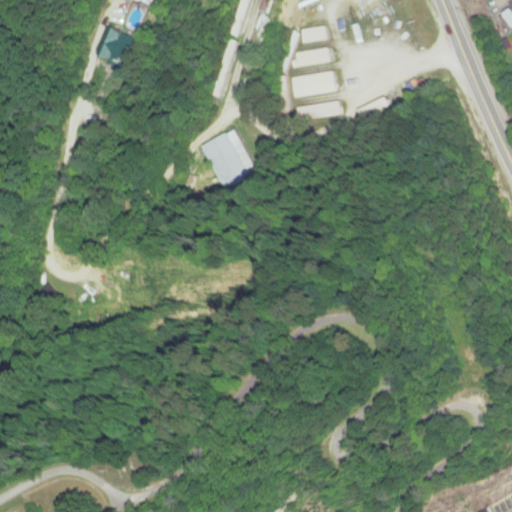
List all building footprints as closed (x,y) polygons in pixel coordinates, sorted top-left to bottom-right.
[(511,31),(511,11),(502,19),(511,31)] [(306,44),(333,41),(331,28),(304,31),(306,44)] [(118,59),(117,64),(133,67),(141,36),(110,29),(104,56),(118,59)] [(336,64),(335,50),(295,54),(297,68),(336,64)] [(340,93),(339,74),(292,79),(294,98),(340,93)] [(396,108),(391,98),(362,112),(366,121),(396,108)] [(344,118),(342,104),(296,108),(297,122),(344,118)] [(241,130),(207,146),(227,191),(261,175),(241,130)]
